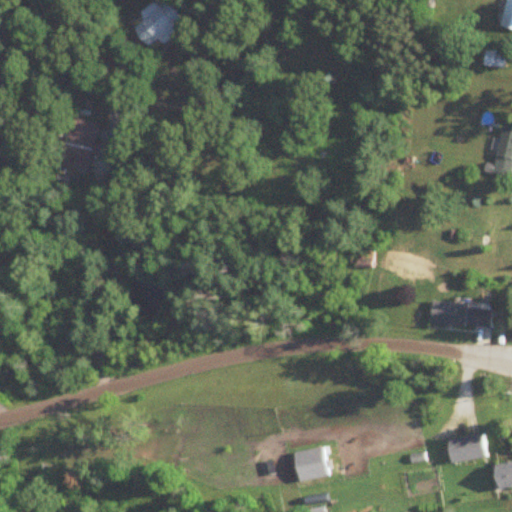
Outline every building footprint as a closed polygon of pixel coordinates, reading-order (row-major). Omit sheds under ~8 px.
[(135,29),(149,50),(188,24),(172,0),(170,0),(159,8),(156,3),(140,14),(145,22),(135,29)] [(511,0),(507,0),(502,27),(511,29),(511,0)] [(101,125),(73,119),(63,166),(92,172),(101,125)] [(494,173),(511,177),(511,121),(506,120),(494,173)] [(492,329),(493,307),(434,304),(433,325),(492,329)] [(449,440),(454,464),(488,458),(484,434),(449,440)] [(302,483),(330,478),(325,448),(296,454),(302,483)] [(501,490),(511,487),(511,463),(497,466),(501,490)]
